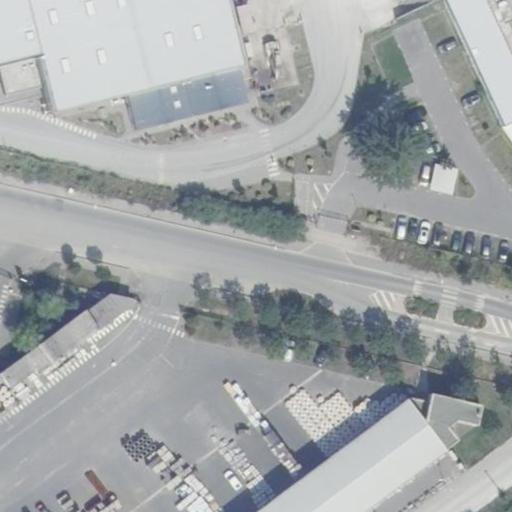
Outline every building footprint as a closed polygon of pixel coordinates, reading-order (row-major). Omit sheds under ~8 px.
[(0,0),(0,64),(38,56),(24,0),(0,0)] [(24,0),(38,56),(50,103),(238,56),(224,0),(24,0)] [(442,0),(499,127),(511,120),(511,75),(477,0),(442,0)] [(450,195),(457,171),(433,164),(426,188),(450,195)] [(34,375),(129,306),(126,299),(104,294),(0,371),(0,375),(10,389),(33,373),(34,375)] [(27,300),(13,312),(28,332),(44,321),(27,300)] [(430,402),(425,423),(409,401),(259,511),(364,511),(459,442),(449,429),(458,422),(479,428),(483,407),(432,395),(430,402)] [(409,401),(425,423),(430,402),(413,398),(409,401)]
